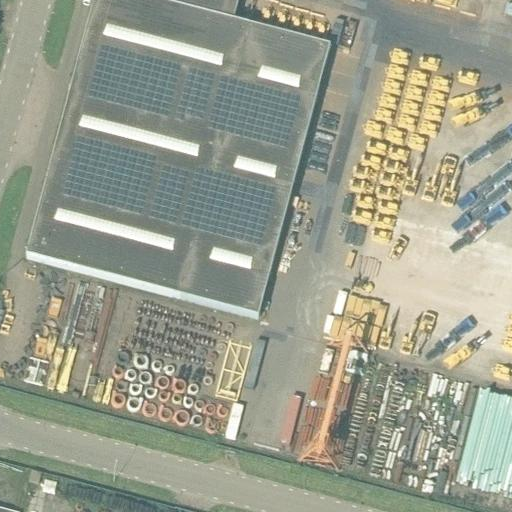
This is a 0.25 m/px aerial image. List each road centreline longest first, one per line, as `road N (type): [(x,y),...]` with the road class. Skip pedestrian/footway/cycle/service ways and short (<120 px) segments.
road 1 (unclassified): [(328,511),(0,423),(0,149),(39,0)]
road 2 (unknown): [(361,0),(511,74)]
